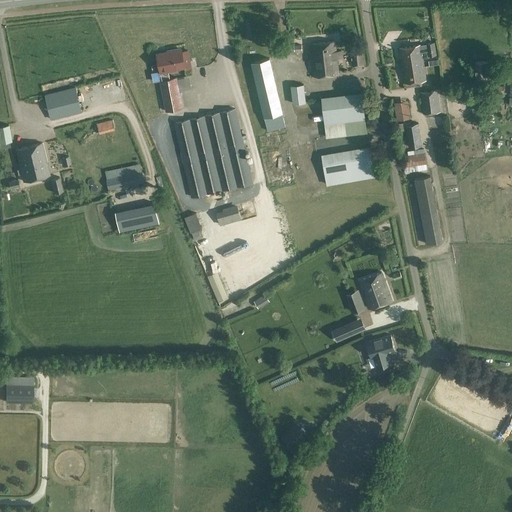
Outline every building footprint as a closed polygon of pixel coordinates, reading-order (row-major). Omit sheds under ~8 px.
[(311,45),(315,77),(339,74),(335,42),(311,45)] [(429,58),(428,56),(436,55),(434,43),(399,48),(402,62),(413,61),(414,68),(424,66),(423,59),(429,58)] [(181,49),(158,54),(161,71),(163,80),(159,81),(165,111),(183,108),(180,92),(179,91),(177,79),(177,77),(170,78),(168,70),(185,67),(181,50),(181,49)] [(363,50),(353,51),(354,67),(364,66),(363,50)] [(270,58),(251,62),(268,131),(286,127),(282,113),(283,113),(270,58)] [(413,61),(402,62),(405,83),(426,80),(424,66),(414,68),(413,61)] [(475,62),(476,78),(476,87),(484,87),(484,78),(490,78),(490,70),(487,70),(487,62),(475,62)] [(182,84),(183,97),(195,96),(194,83),(182,84)] [(293,104),(306,102),(304,84),(290,86),(293,104)] [(51,120),(82,112),(76,87),(45,95),(51,120)] [(420,92),(423,115),(441,112),(438,90),(420,92)] [(363,92),(321,97),(324,125),(366,120),(363,92)] [(411,118),(408,100),(394,102),(397,120),(411,118)] [(485,100),(471,101),(472,113),(485,112),(485,100)] [(253,183),(235,108),(174,123),(191,197),(253,183)] [(112,120),(97,124),(100,134),(115,130),(112,120)] [(422,146),(419,123),(410,124),(410,122),(399,123),(400,130),(406,129),(408,148),(422,146)] [(9,125),(0,126),(0,143),(9,141),(12,141),(9,125)] [(16,149),(24,181),(50,175),(42,143),(16,149)] [(327,185),(376,176),(370,146),(321,154),(327,185)] [(424,149),(407,151),(408,155),(402,156),(404,167),(405,167),(406,177),(427,174),(424,149)] [(49,165),(58,164),(57,152),(48,152),(49,165)] [(142,172),(107,180),(109,190),(145,182),(142,172)] [(414,179),(421,215),(427,245),(444,241),(437,212),(430,176),(414,179)] [(63,191),(60,177),(51,179),(54,194),(63,191)] [(20,187),(18,179),(9,181),(10,189),(20,187)] [(216,213),(220,226),(242,219),(237,205),(222,209),(223,211),(216,213)] [(195,239),(207,234),(199,219),(188,224),(195,239)] [(382,272),(360,280),(363,289),(365,288),(368,295),(365,296),(370,308),(392,301),(382,272)] [(364,308),(361,298),(350,302),(354,312),(364,308)] [(398,322),(402,331),(414,327),(410,317),(398,322)] [(365,328),(361,318),(333,331),(337,341),(365,328)] [(388,352),(395,350),(391,335),(367,342),(371,357),(374,356),(377,367),(391,363),(388,352)] [(268,369),(259,375),(262,379),(271,373),(268,369)] [(280,392),(289,389),(286,381),(277,384),(280,392)] [(34,403),(34,385),(6,384),(6,402),(34,403)] [(263,392),(269,400),(279,393),(274,385),(263,392)] [(301,427),(287,443),(295,450),(309,434),(301,427)]
